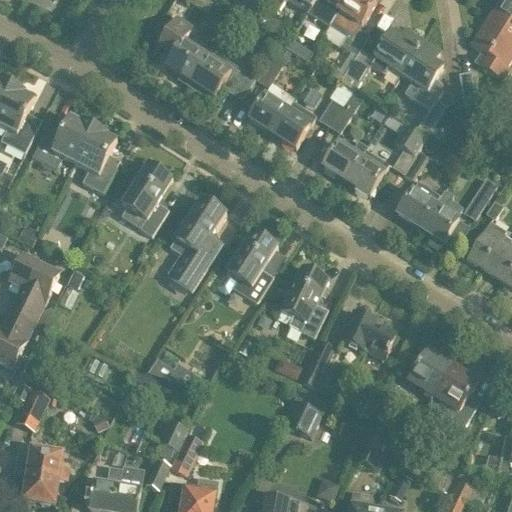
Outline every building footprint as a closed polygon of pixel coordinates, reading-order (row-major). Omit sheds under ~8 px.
[(207,17),(214,6),(204,0),(191,0),(188,5),(207,17)] [(249,27),(263,6),(254,0),(237,0),(229,14),(235,18),(235,19),(241,24),(242,23),(249,27)] [(272,0),(267,9),(278,16),(286,3),(309,17),(319,0),(272,0)] [(319,0),(309,17),(330,31),(351,0),(319,0)] [(361,33),(378,7),(366,0),(351,0),(330,31),(346,41),(341,49),(357,60),(361,54),(370,40),(361,33)] [(511,0),(503,0),(492,19),(511,31),(511,0)] [(235,19),(227,32),(238,39),(246,26),(241,24),(235,19)] [(511,31),(492,19),(472,49),(488,59),(480,71),(504,86),(511,74),(506,71),(511,61),(511,31)] [(188,92),(189,92),(208,62),(207,61),(185,47),(194,33),(177,22),(159,50),(175,60),(167,72),(191,87),(188,92)] [(422,47),(405,36),(400,45),(391,39),(375,63),(361,54),(357,60),(340,85),(354,95),(369,71),(385,81),(389,73),(401,81),(422,47)] [(220,40),(207,61),(208,62),(189,92),(199,98),(202,94),(216,103),(224,91),(233,97),(246,76),(223,61),(231,47),(220,40)] [(428,143),(448,112),(438,106),(443,98),(432,91),(444,73),(434,67),(440,58),(422,47),(401,81),(412,88),(407,96),(433,112),(417,136),(427,142),(428,143)] [(269,92),(282,71),(272,64),(258,85),(269,92)] [(341,85),(346,77),(337,71),(332,80),(341,85)] [(465,110),(477,108),(472,77),(460,78),(465,110)] [(0,112),(13,86),(9,84),(5,84),(1,85),(0,84),(0,112)] [(0,145),(24,158),(37,132),(23,124),(34,103),(24,98),(25,97),(22,95),(20,92),(18,88),(13,86),(0,112),(0,130),(6,133),(0,144),(0,145)] [(365,103),(354,95),(348,104),(330,131),(342,139),(365,103)] [(273,139),(292,110),(269,96),(251,125),(273,139)] [(320,124),(330,131),(348,104),(340,99),(336,105),(334,104),(320,124)] [(294,107),(292,110),(273,139),(297,154),(318,121),(294,106),(294,107)] [(79,126),(70,121),(59,143),(44,135),(31,162),(55,174),(62,162),(74,169),(95,128),(91,126),(87,126),(83,127),(80,125),(79,126)] [(102,198),(115,172),(105,166),(116,145),(106,140),(107,139),(104,137),(102,134),(99,130),(95,128),(74,169),(87,175),(81,187),(102,198)] [(405,179),(418,158),(417,157),(427,142),(417,136),(406,129),(394,147),(405,154),(394,172),(405,179)] [(347,186),(369,152),(359,146),(353,157),(340,148),(325,171),(347,186)] [(347,186),(370,201),(389,172),(366,157),(369,152),(347,186)] [(415,186),(429,165),(418,158),(405,179),(415,186)] [(153,173),(147,169),(120,209),(126,212),(120,222),(150,242),(168,215),(157,208),(172,185),(166,181),(164,177),(161,174),(157,172),(153,173)] [(474,224),(497,190),(487,183),(464,217),(474,224)] [(422,233),(443,199),(420,185),(398,218),(422,233)] [(444,248),(459,225),(456,223),(463,213),(443,199),(422,233),(444,248)] [(206,207),(200,203),(174,243),(168,253),(180,260),(179,260),(190,267),(176,289),(189,298),(220,251),(209,244),(225,219),(219,215),(217,211),(214,208),(210,207),(206,207)] [(495,224),(503,211),(495,206),(486,218),(495,224)] [(492,280),(511,248),(511,243),(505,239),(506,236),(491,227),(467,264),(492,280)] [(40,237),(29,231),(27,233),(24,231),(17,244),(32,251),(40,237)] [(258,240),(252,236),(226,276),(226,277),(218,291),(219,295),(225,299),(229,298),(231,294),(256,309),(273,283),(262,276),(277,252),(271,248),(269,244),(266,241),(262,240),(258,240)] [(38,248),(40,254),(46,255),(50,250),(48,244),(41,243),(38,248)] [(511,292),(511,248),(492,280),(511,292)] [(16,304),(18,305),(40,316),(44,308),(59,278),(23,261),(11,286),(23,292),(20,296),(22,297),(19,304),(17,303),(16,304)] [(308,275),(301,272),(280,315),(293,322),(288,332),(314,344),(328,316),(316,310),(328,285),(322,282),(319,278),(316,276),(312,275),(308,275)] [(77,294),(84,280),(74,275),(67,289),(77,294)] [(16,304),(6,325),(8,326),(4,333),(3,332),(1,336),(0,336),(0,367),(12,373),(25,348),(24,348),(32,333),(40,316),(18,305),(16,304)] [(40,316),(32,333),(42,338),(45,332),(50,321),(40,316)] [(385,363),(397,338),(379,329),(380,328),(356,317),(342,345),(366,357),(367,354),(385,363)] [(315,394),(335,353),(321,346),(302,387),(315,394)] [(455,372),(430,356),(423,366),(419,364),(406,383),(433,401),(427,412),(429,413),(455,372)] [(275,375),(296,383),(301,370),(279,362),(275,375)] [(174,375),(157,364),(148,378),(168,384),(174,375)] [(463,434),(482,404),(472,397),(478,387),(455,372),(429,413),(463,434)] [(127,398),(138,403),(154,409),(164,386),(138,376),(127,398)] [(203,397),(208,388),(203,385),(197,395),(203,397)] [(35,436),(50,404),(32,396),(22,390),(16,402),(26,407),(17,427),(35,436)] [(330,405),(300,391),(281,430),(311,444),(330,405)] [(511,418),(510,417),(511,408),(511,401),(495,397),(490,415),(508,420),(507,425),(511,426),(511,418)] [(98,437),(110,431),(105,420),(93,425),(98,437)] [(178,456),(189,434),(170,425),(159,447),(178,456)] [(377,475),(394,439),(376,430),(359,467),(377,475)] [(187,481),(203,448),(188,441),(172,474),(187,481)] [(500,464),(489,460),(483,480),(511,487),(511,442),(506,441),(500,464)] [(59,484),(67,485),(69,472),(61,470),(63,458),(32,453),(30,466),(18,464),(15,483),(27,485),(24,505),(55,509),(59,484)] [(159,496),(171,469),(158,464),(146,490),(159,496)] [(114,511),(121,474),(110,472),(107,489),(95,487),(90,511),(114,511)] [(121,474),(114,511),(138,511),(141,495),(127,493),(129,486),(131,486),(133,473),(123,472),(122,474),(121,474)] [(400,505),(412,483),(401,477),(389,499),(400,505)] [(477,511),(487,489),(463,478),(452,500),(454,501),(448,511),(461,511),(464,505),(477,511)] [(317,502),(335,507),(341,488),(323,483),(317,502)] [(213,511),(216,500),(186,496),(187,491),(172,489),(169,507),(183,509),(182,511),(213,511)] [(369,511),(372,501),(354,498),(352,510),(351,510),(350,511),(369,511)]
